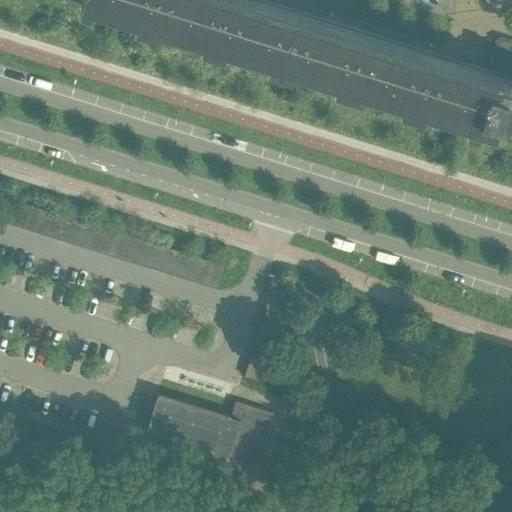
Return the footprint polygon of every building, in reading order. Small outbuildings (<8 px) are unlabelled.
[(85,0),(290,64),(305,20),(241,0),(85,0)] [(493,78),(462,69),(305,20),(290,64),(488,125),(498,129),(501,119),(511,122),(511,40),(501,37),(494,40),(500,52),(501,53),(493,78)] [(14,224),(21,202),(10,198),(3,221),(14,224)] [(24,228),(32,205),(21,202),(14,224),(24,228)] [(35,231),(42,208),(32,205),(24,228),(35,231)] [(46,235),(53,212),(42,208),(35,231),(46,235)] [(56,238),(63,215),(53,212),(46,235),(56,238)] [(68,241),(75,218),(63,215),(56,238),(68,241)] [(78,245),(85,222),(75,218),(68,241),(78,245)] [(89,248),(96,225),(85,222),(78,245),(89,248)] [(99,251),(107,228),(96,225),(89,248),(99,251)] [(111,255),(118,232),(107,228),(99,251),(111,255)] [(121,258),(128,235),(118,232),(111,255),(121,258)] [(132,261),(139,239),(128,235),(121,258),(132,261)] [(142,265),(149,242),(139,239),(132,261),(142,265)] [(153,268),(160,245),(149,242),(142,265),(153,268)] [(164,271),(171,249),(160,245),(153,268),(164,271)] [(175,275),(182,252),(171,249),(164,271),(175,275)] [(186,278),(193,256),(182,252),(175,275),(186,278)] [(196,281),(203,259),(193,256),(186,278),(196,281)] [(207,285),(214,262),(203,259),(196,281),(207,285)] [(217,288),(224,265),(214,262),(207,285),(217,288)] [(287,319),(291,308),(268,301),(264,312),(287,319)] [(287,319),(264,312),(261,323),(284,330),(287,319)] [(280,340),(284,330),(261,323),(258,333),(280,340)] [(277,351),(280,340),(258,333),(254,343),(277,351)] [(274,361),(277,351),(254,343),(251,354),(274,361)] [(270,373),(274,361),(251,354),(248,365),(270,373)] [(267,383),(270,373),(248,365),(244,376),(267,383)] [(248,494),(273,412),(235,401),(230,417),(159,395),(159,394),(158,393),(142,444),(143,444),(143,443),(164,449),(159,466),(248,494)]
